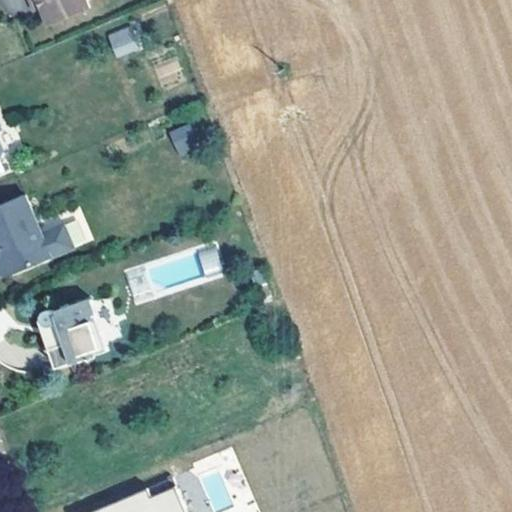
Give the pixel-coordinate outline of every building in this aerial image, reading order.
[(42,7),(39,0),(30,0),(35,11),(42,7)] [(90,8),(86,0),(39,0),(42,7),(50,24),(90,8)] [(139,47),(132,28),(113,36),(121,54),(139,47)] [(197,141),(190,125),(174,132),(181,148),(197,141)] [(199,147),(197,141),(181,148),(183,153),(199,147)] [(42,232),(26,194),(0,205),(0,245),(4,254),(0,255),(0,270),(1,273),(7,275),(52,257),(42,232)] [(65,221),(42,232),(52,257),(76,247),(65,221)] [(109,350),(92,298),(59,309),(58,307),(46,309),(42,317),(42,318),(43,321),(44,323),(49,325),(50,325),(53,332),(46,335),(57,368),(87,358),(92,360),(94,355),(109,350)] [(53,332),(50,325),(49,325),(44,323),(43,321),(42,318),(42,317),(40,318),(46,335),(53,332)] [(186,511),(172,477),(88,511),(186,511)]
